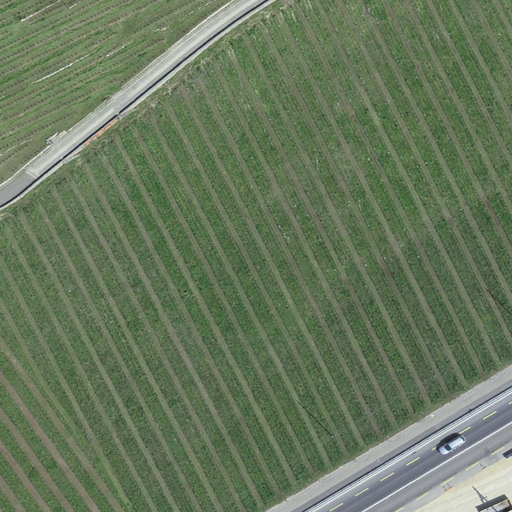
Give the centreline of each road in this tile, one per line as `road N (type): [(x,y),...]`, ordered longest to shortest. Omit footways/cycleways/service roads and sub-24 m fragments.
road 1 (track): [(0,194),(251,0)]
road 2 (track): [(288,511),(511,376)]
road 3 (primary): [(511,419),(357,511)]
road 4 (tertiary): [(390,511),(511,463)]
